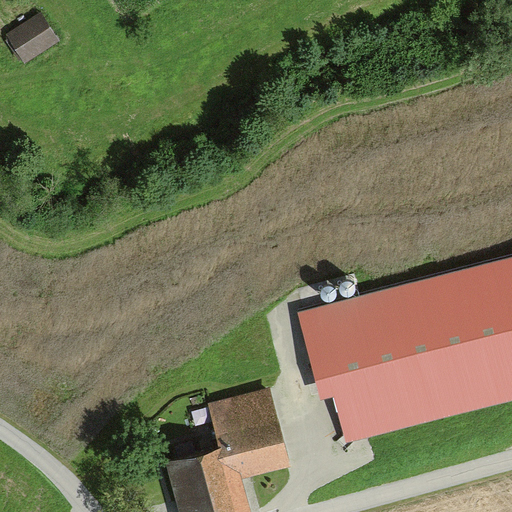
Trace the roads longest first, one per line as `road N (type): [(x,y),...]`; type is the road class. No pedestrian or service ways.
road 1 (unclassified): [(324,511),(511,459)]
road 2 (unclassified): [(0,430),(89,511)]
